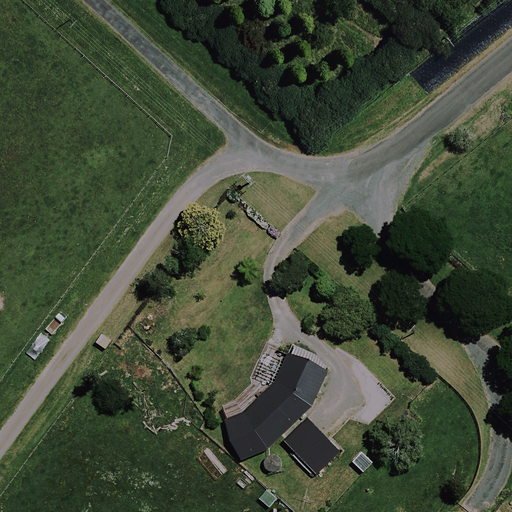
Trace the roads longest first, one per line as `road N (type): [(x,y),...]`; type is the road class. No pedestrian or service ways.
road 1 (residential): [(254,143),(190,188),(0,441)]
road 2 (residential): [(364,174),(379,239),(417,284),(494,346)]
road 3 (residential): [(254,143),(92,0)]
road 4 (residential): [(511,51),(364,174)]
road 5 (residential): [(494,346),(502,422),(487,475),(460,511)]
